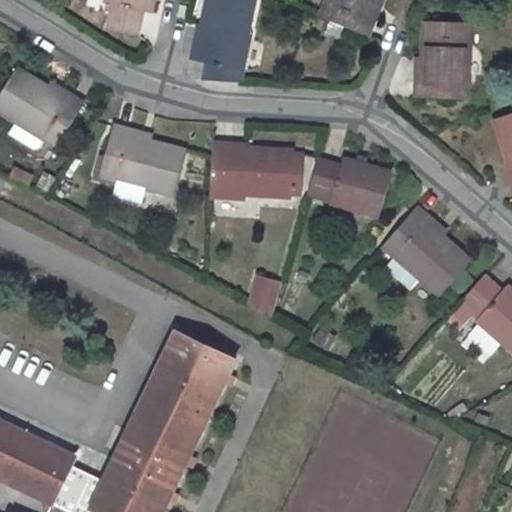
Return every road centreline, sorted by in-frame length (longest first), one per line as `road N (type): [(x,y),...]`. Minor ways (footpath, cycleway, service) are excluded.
road 1 (residential): [(3,0),(160,94),(364,114),(511,235)]
road 2 (residential): [(0,191),(288,343)]
